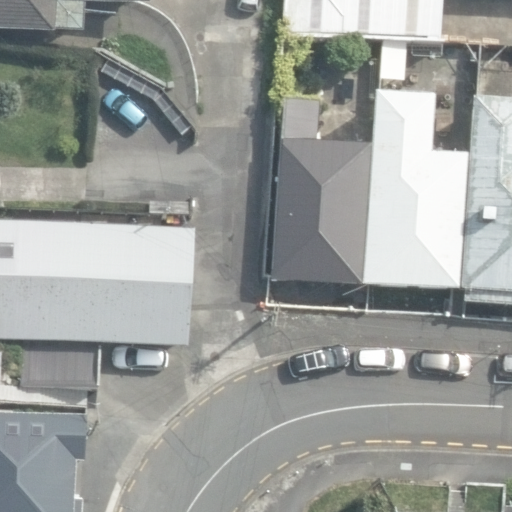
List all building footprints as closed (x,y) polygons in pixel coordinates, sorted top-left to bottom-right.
[(0,0),(0,34),(54,37),(54,34),(83,36),(84,5),(149,9),(149,0),(0,0)] [(286,0),(285,38),(439,47),(441,0),(286,0)] [(380,97),(415,98),(417,49),(382,47),(380,97)] [(362,289),(457,295),(465,160),(431,157),(435,101),(374,98),(362,289)] [(269,282),(360,290),(369,150),(317,146),(320,105),(284,103),(269,282)] [(463,308),(511,310),(511,106),(472,104),(459,295),(463,296),(463,308)] [(22,386),(99,392),(102,346),(186,352),(195,234),(0,220),(0,340),(25,343),(22,386)] [(0,511),(77,511),(82,413),(0,408),(0,511)]
